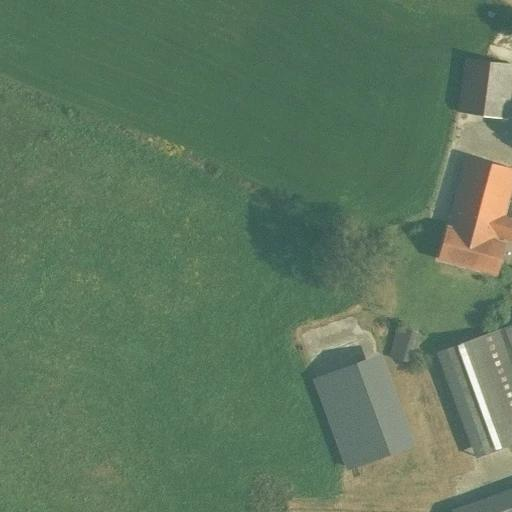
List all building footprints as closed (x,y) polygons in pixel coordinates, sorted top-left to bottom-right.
[(457,114),(507,120),(511,78),(511,65),(464,59),(457,114)] [(511,241),(511,202),(507,201),(511,182),(511,170),(466,158),(439,258),(495,273),(503,243),(502,243),(503,239),(511,241)] [(397,326),(388,357),(408,363),(417,332),(397,326)] [(511,446),(511,327),(439,355),(478,459),(511,446)] [(511,511),(511,489),(451,511),(511,511)]
